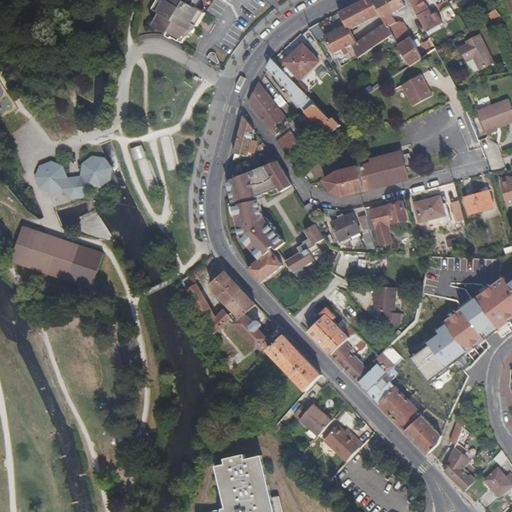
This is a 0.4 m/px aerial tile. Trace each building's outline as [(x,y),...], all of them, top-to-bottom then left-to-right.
[(202,0),(163,0),(158,10),(161,13),(154,25),(183,42),(191,30),(193,31),(196,25),(205,11),(198,7),(202,0)] [(220,12),(224,5),(217,0),(212,8),(220,12)] [(349,31),(380,14),(373,1),(372,0),(365,0),(354,6),(339,13),(347,27),(349,31)] [(391,15),(405,7),(401,0),(374,0),(373,1),(380,14),(386,24),(393,36),(398,45),(410,67),(423,59),(403,25),(395,22),(392,18),(391,15)] [(430,16),(421,0),(412,0),(409,2),(427,32),(443,23),(437,12),(430,16)] [(392,18),(407,10),(405,7),(391,15),(392,18)] [(497,10),(489,15),(493,22),(501,18),(497,10)] [(202,19),(207,12),(205,11),(196,25),(199,26),(202,19)] [(320,23),(311,28),(318,40),(326,35),(320,23)] [(351,46),(359,59),(393,36),(386,24),(371,35),(358,44),(357,44),(351,46)] [(335,55),(342,51),(343,53),(348,50),(347,48),(351,46),(357,44),(349,31),(347,27),(336,33),(326,38),(335,55)] [(467,44),(459,48),(466,63),(474,59),(480,70),(494,63),(480,35),(466,42),(467,44)] [(431,39),(422,45),(428,55),(437,50),(431,39)] [(296,53),(285,63),(301,80),(319,63),(304,46),(296,53)] [(452,59),(445,46),(437,50),(444,63),(452,59)] [(209,55),(207,58),(217,64),(218,64),(219,63),(219,62),(216,53),(214,52),(212,52),(210,53),(209,55)] [(293,94),(291,97),(305,111),(314,103),(304,92),(298,86),(273,60),(272,61),(270,64),(268,68),(293,94)] [(113,67),(110,87),(117,87),(119,70),(118,70),(113,67)] [(423,75),(404,85),(415,106),(435,96),(423,75)] [(308,88),(302,82),(298,86),(304,92),(308,88)] [(275,125),(285,118),(260,85),(255,95),(250,105),(276,138),(282,133),(275,125)] [(366,96),(374,91),(371,86),(355,97),(358,102),(366,96)] [(511,121),(511,109),(508,99),(478,110),(487,134),(497,130),(496,128),(511,121)] [(330,120),(314,103),(305,111),(330,136),(341,125),(334,117),(330,120)] [(234,155),(249,158),(255,131),(246,119),(244,118),(235,153),(234,155)] [(312,135),(307,128),(302,132),(308,139),(312,135)] [(292,132),(291,133),(279,142),(288,154),(305,141),(300,135),(297,137),(292,132)] [(147,143),(141,145),(143,153),(149,152),(147,143)] [(400,183),(410,180),(403,151),(371,160),(372,164),(338,172),(326,181),(333,192),(344,197),(400,183)] [(271,152),(260,156),(268,166),(279,162),(271,152)] [(61,159),(33,168),(43,196),(65,188),(70,202),(89,196),(87,191),(115,181),(106,154),(79,163),(82,174),(68,179),(61,159)] [(285,259),(296,274),(311,263),(304,253),(314,247),(313,245),(324,238),(311,217),(305,206),(289,180),(284,171),(279,162),(268,166),(232,180),(228,181),(243,237),(262,261),(273,252),(272,250),(275,248),(276,250),(278,249),(285,259)] [(511,181),(510,182),(509,179),(500,182),(506,206),(511,203),(511,181)] [(483,194),(465,199),(470,215),(494,208),(488,188),(482,190),(483,194)] [(441,197),(415,205),(420,222),(443,215),(445,222),(452,220),(449,210),(445,210),(441,197)] [(464,219),(459,201),(451,204),(456,222),(464,219)] [(310,203),(305,206),(311,217),(316,213),(312,206),(310,203)] [(381,246),(393,243),(390,234),(388,226),(393,225),(408,220),(404,203),(373,211),(372,208),(365,209),(367,216),(370,229),(370,230),(376,229),(381,246)] [(355,215),(334,224),(341,243),(362,234),(355,215)] [(370,229),(367,216),(359,218),(363,231),(370,229)] [(13,263),(94,289),(105,255),(25,229),(13,263)] [(373,243),(372,235),(364,237),(366,244),(373,243)] [(504,255),(511,251),(510,246),(503,248),(504,255)] [(263,284),(284,267),(273,252),(262,261),(250,270),(263,284)] [(387,255),(342,253),(341,266),(386,268),(387,255)] [(198,280),(209,272),(204,266),(193,274),(198,280)] [(235,310),(243,318),(249,313),(258,305),(234,280),(228,274),(215,285),(214,289),(235,310)] [(431,345),(414,359),(433,384),(440,379),(441,381),(453,372),(451,370),(461,363),(459,361),(463,357),(465,359),(477,350),(475,348),(480,344),(482,346),(489,340),(487,338),(493,333),(495,335),(511,322),(510,320),(511,318),(511,280),(508,283),(504,277),(437,330),(441,334),(429,343),(431,345)] [(233,318),(230,315),(226,311),(218,319),(198,285),(190,290),(212,329),(216,334),(233,318)] [(398,287),(375,286),(375,295),(377,295),(376,311),(387,311),(386,322),(403,322),(403,312),(397,312),(398,287)] [(258,305),(249,313),(243,318),(236,324),(263,354),(274,344),(270,339),(271,338),(277,332),(276,331),(270,337),(262,328),(262,326),(261,324),(260,323),(258,322),(257,322),(266,314),(258,305)] [(321,344),(333,356),(348,343),(356,334),(349,326),(343,331),(335,323),(338,319),(329,310),(322,316),(325,319),(310,333),(321,344)] [(356,334),(348,343),(355,350),(364,341),(357,333),(356,334)] [(306,357),(286,336),(270,351),(308,393),(323,376),(306,357)] [(360,384),(372,372),(358,357),(355,358),(351,354),(355,350),(348,343),(333,356),(347,370),(360,384)] [(375,399),(389,387),(384,381),(389,375),(394,375),(392,373),(397,368),(384,354),(380,358),(376,363),(379,366),(372,372),(360,384),(369,393),(375,399)] [(392,384),(389,387),(375,399),(407,432),(424,417),(422,416),(392,384)] [(240,400),(245,394),(237,385),(231,390),(240,400)] [(319,437),(334,422),(315,405),(311,409),(305,404),(295,415),(319,437)] [(419,445),(430,456),(441,445),(443,437),(424,417),(407,432),(419,445)] [(451,442),(456,444),(457,444),(465,426),(457,423),(451,442)] [(349,464),(365,446),(359,441),(357,442),(347,433),(340,427),(326,443),(349,464)] [(357,442),(359,441),(349,431),(347,433),(357,442)] [(466,492),(476,482),(463,470),(472,461),(455,448),(455,451),(453,458),(450,463),(452,466),(446,472),(455,481),(466,492)] [(282,511),(280,498),(274,499),(272,499),(264,457),(250,460),(249,454),(230,459),(231,464),(223,465),(231,506),(229,507),(207,511),(282,511)] [(511,481),(500,468),(486,480),(501,496),(511,487),(511,481)]
